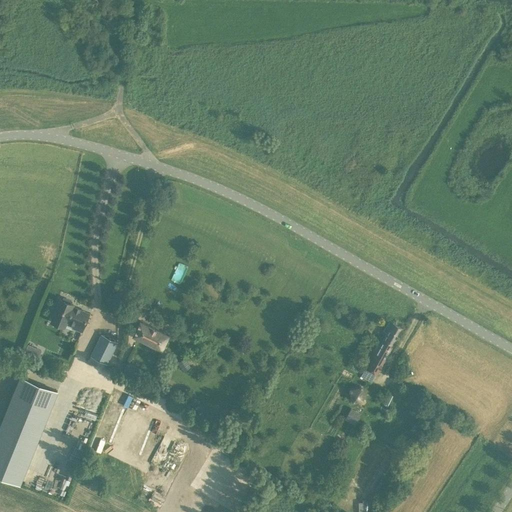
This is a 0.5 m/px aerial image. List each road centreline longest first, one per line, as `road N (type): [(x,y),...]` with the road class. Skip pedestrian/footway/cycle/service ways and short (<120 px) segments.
road 1 (track): [(0,97),(117,104),(307,193),(511,309)]
road 2 (unclassified): [(0,136),(70,140),(242,198),(511,349)]
